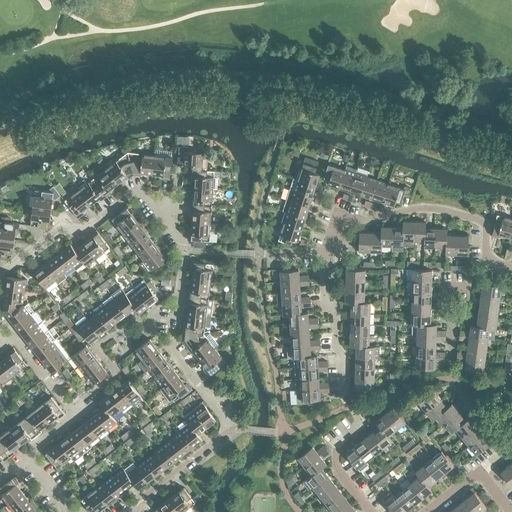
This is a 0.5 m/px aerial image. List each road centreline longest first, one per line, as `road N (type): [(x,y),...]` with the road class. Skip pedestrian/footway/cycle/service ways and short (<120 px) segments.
road 1 (residential): [(489,261),(481,220),(432,208),(359,220),(341,214),(332,246),(322,250)]
road 2 (residential): [(0,275),(61,225),(88,228),(132,192),(144,192),(172,227)]
road 3 (residential): [(229,429),(171,350),(185,249)]
road 4 (residential): [(29,456),(77,415),(16,336),(4,345)]
road 5 (residential): [(322,250),(326,305),(334,309),(352,407)]
road 6 (residential): [(229,429),(125,511)]
road 7 (residential): [(372,511),(337,467),(337,444),(360,422),(352,407)]
